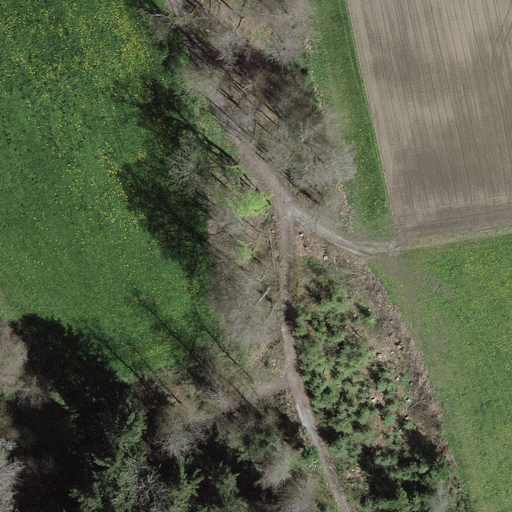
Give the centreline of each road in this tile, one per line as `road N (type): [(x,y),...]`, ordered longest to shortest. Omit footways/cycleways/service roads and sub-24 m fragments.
road 1 (track): [(175,0),(182,39),(260,192),(289,213),(307,346)]
road 2 (track): [(68,511),(108,502),(183,450),(307,346)]
road 3 (track): [(289,213),(385,254),(511,233)]
